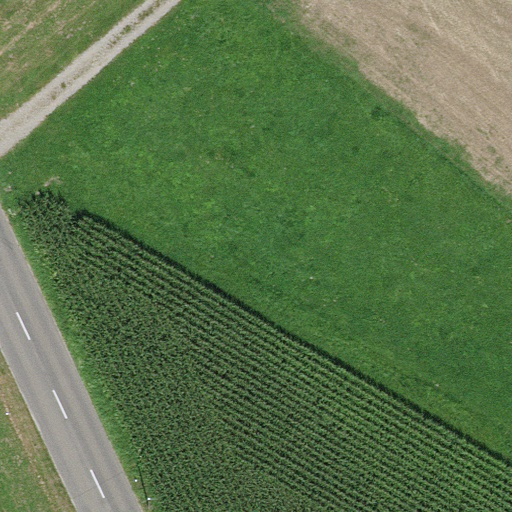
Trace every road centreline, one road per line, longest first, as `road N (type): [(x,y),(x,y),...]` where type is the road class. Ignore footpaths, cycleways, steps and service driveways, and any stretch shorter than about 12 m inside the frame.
road 1 (tertiary): [(108,511),(0,280)]
road 2 (track): [(164,0),(0,142)]
